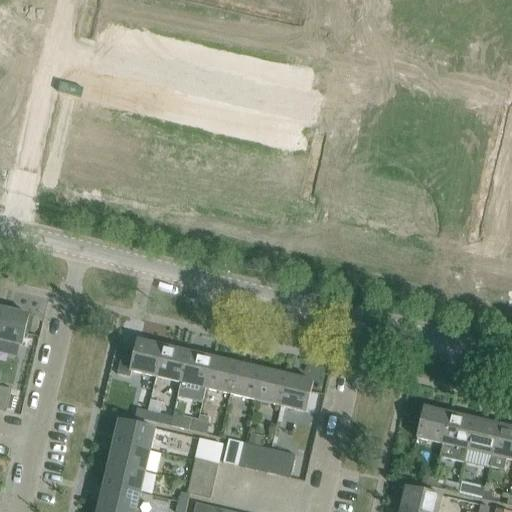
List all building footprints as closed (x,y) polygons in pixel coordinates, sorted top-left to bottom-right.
[(0,341),(22,347),(30,316),(4,310),(0,326),(0,341)] [(157,378),(164,347),(138,341),(135,353),(123,350),(117,375),(130,378),(131,372),(157,378)] [(182,384),(189,353),(164,347),(157,378),(182,384)] [(203,403),(206,390),(214,359),(189,353),(182,384),(179,397),(203,403)] [(231,396),(238,365),(214,359),(206,390),(231,396)] [(257,402),(264,371),(238,365),(231,396),(257,402)] [(281,407),(288,376),(264,371),(257,402),(281,407)] [(307,413),(314,382),(288,376),(281,407),(307,413)] [(0,411),(7,413),(12,390),(1,387),(0,389),(0,411)] [(11,398),(7,413),(15,415),(18,399),(11,398)] [(443,445),(450,414),(425,408),(418,439),(443,445)] [(147,422),(149,413),(137,410),(135,420),(147,422)] [(157,425),(159,415),(149,413),(147,422),(157,425)] [(465,464),(468,451),(476,420),(450,414),(443,445),(440,458),(465,464)] [(171,428),(185,431),(196,434),(198,425),(199,421),(174,415),(171,428)] [(493,457),(500,426),(476,420),(468,451),(493,457)] [(151,452),(156,430),(119,421),(114,443),(151,452)] [(207,436),(209,427),(198,425),(196,434),(207,436)] [(511,461),(511,428),(500,426),(493,457),(490,466),(504,470),(507,460),(511,461)] [(251,434),(249,445),(261,448),(263,437),(251,434)] [(236,467),(241,443),(229,440),(224,464),(236,467)] [(208,442),(203,461),(219,465),(224,446),(208,442)] [(146,473),(151,452),(114,443),(109,464),(146,473)] [(247,469),(252,446),(241,443),(236,467),(247,469)] [(258,472),(264,449),(252,446),(247,469),(258,472)] [(269,475),(275,451),(264,449),(258,472),(269,475)] [(281,477),(286,454),(275,451),(269,475),(281,477)] [(291,480),(296,456),(286,454),(281,477),(291,480)] [(216,477),(219,465),(203,461),(196,460),(193,471),(216,477)] [(141,494),(146,473),(109,464),(104,485),(141,494)] [(214,488),(216,477),(193,471),(191,483),(214,488)] [(433,489),(435,481),(424,478),(422,486),(433,489)] [(444,492),(446,483),(435,481),(433,489),(444,492)] [(211,500),(214,488),(191,483),(188,495),(211,500)] [(462,484),(459,496),(471,498),(473,490),(474,487),(462,484)] [(124,511),(136,511),(141,494),(104,485),(99,506),(124,511)] [(406,511),(439,511),(443,497),(406,488),(401,511),(406,511)] [(482,501),(484,493),(473,490),(471,498),(482,501)] [(494,504),(496,495),(484,493),(482,501),(494,504)] [(187,511),(189,505),(179,503),(176,511),(187,511)]
